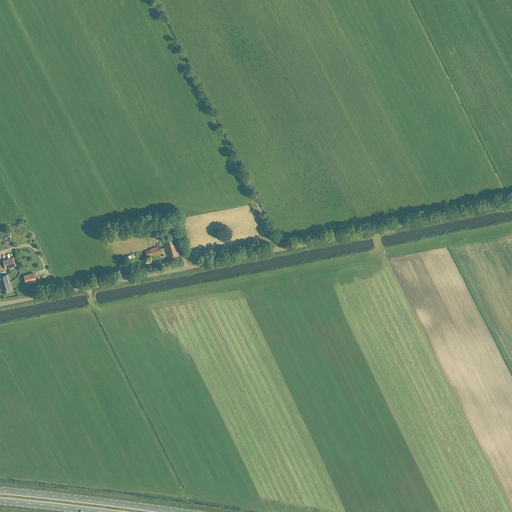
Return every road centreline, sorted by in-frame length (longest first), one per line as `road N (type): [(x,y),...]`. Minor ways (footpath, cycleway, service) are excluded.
road 1 (unclassified): [(0,303),(511,202)]
road 2 (primary): [(175,511),(0,490)]
